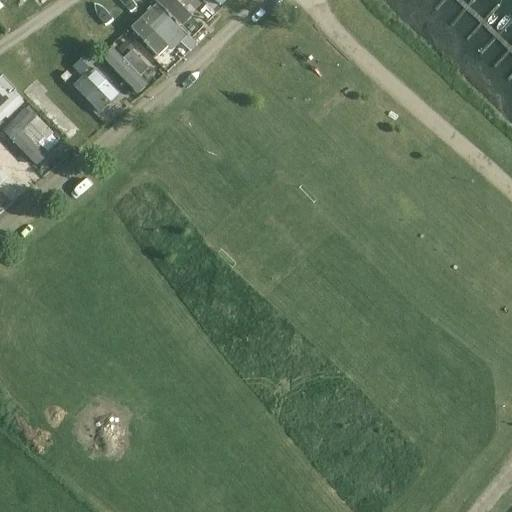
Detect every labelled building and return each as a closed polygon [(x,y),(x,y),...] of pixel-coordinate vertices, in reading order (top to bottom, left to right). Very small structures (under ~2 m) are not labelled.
[(105,0),(81,22),(101,44),(145,3),(142,0),(105,0)] [(153,0),(183,30),(208,4),(203,0),(153,0)] [(186,41),(155,9),(131,32),(157,60),(172,46),(177,50),(181,46),(188,54),(194,48),(187,40),(186,41)] [(102,60),(137,96),(147,86),(140,79),(149,71),(132,54),(123,62),(112,50),(102,60)] [(95,64),(87,55),(71,69),(80,78),(95,64)] [(70,88),(97,116),(111,103),(83,75),(70,88)] [(20,103),(10,93),(12,91),(1,79),(0,80),(0,118),(3,116),(4,118),(20,103)] [(3,133),(35,167),(44,158),(22,134),(38,119),(29,109),(3,133)] [(17,178),(28,168),(0,136),(0,163),(2,162),(17,178)]
